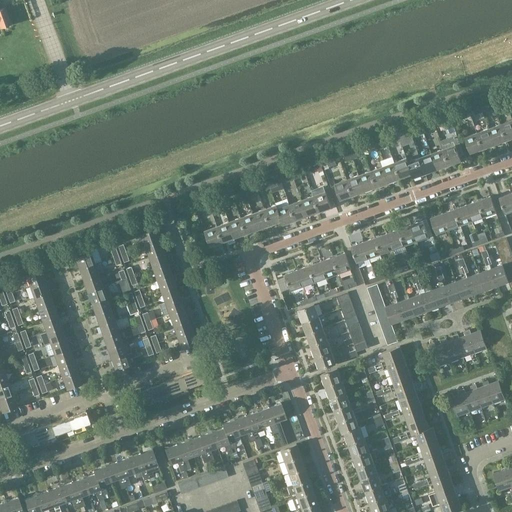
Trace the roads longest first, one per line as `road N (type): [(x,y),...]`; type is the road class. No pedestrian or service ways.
road 1 (residential): [(290,372),(250,254),(511,159)]
road 2 (primary): [(0,125),(350,0)]
road 3 (residential): [(117,434),(290,372)]
road 4 (residential): [(341,511),(290,372)]
road 5 (residential): [(3,475),(117,434)]
